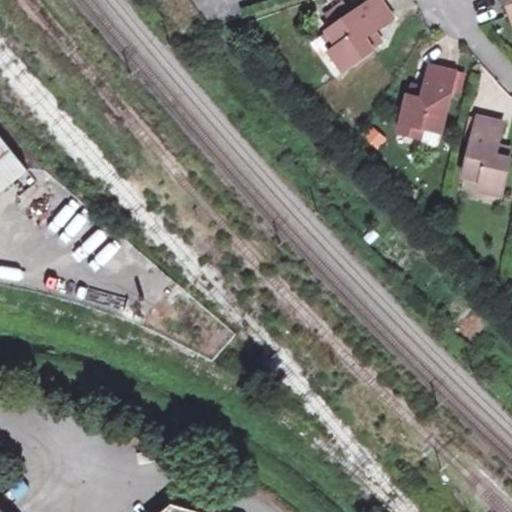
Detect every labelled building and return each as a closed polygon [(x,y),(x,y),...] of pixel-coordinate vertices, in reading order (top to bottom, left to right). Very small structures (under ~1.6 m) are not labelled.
[(371,0),(326,31),(336,46),(327,52),(342,71),(372,49),(370,46),(377,42),(370,33),(392,17),(379,0),(371,0)] [(420,137),(422,127),(440,131),(455,72),(429,66),(423,91),(411,89),(410,96),(406,96),(397,132),(420,137)] [(462,177),(479,181),(477,192),(499,196),(508,159),(505,158),(507,150),(495,148),(502,122),(477,116),(462,177)] [(0,195),(29,173),(0,136),(0,195)] [(0,511),(200,511),(170,503),(159,511),(3,511),(0,508),(0,511)]
